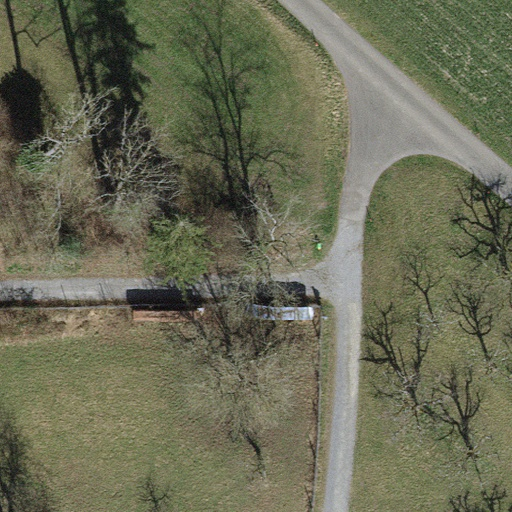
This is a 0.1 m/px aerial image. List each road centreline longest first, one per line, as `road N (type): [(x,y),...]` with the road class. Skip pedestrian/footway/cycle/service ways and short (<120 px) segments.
road 1 (track): [(333,511),(343,275),(384,70)]
road 2 (residential): [(511,175),(300,0)]
